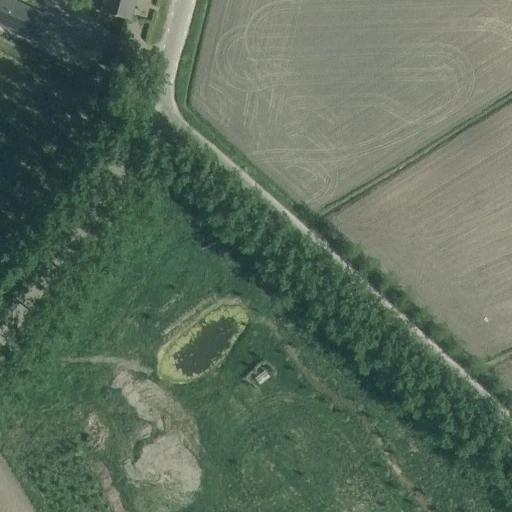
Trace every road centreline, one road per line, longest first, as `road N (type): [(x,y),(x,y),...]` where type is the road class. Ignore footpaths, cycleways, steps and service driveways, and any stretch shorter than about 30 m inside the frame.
road 1 (unclassified): [(511,434),(151,99)]
road 2 (unclassified): [(0,329),(151,99)]
